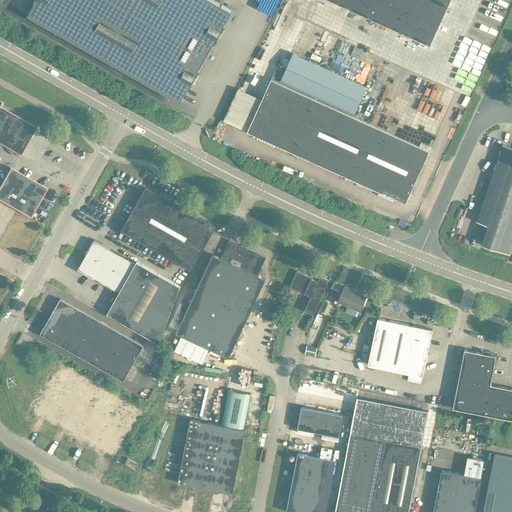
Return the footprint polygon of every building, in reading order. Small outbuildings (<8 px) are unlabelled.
[(231,11),(211,0),(35,0),(27,16),(179,102),(231,11)] [(330,0),(383,24),(430,45),(438,27),(449,0),(330,0)] [(283,11),(281,16),(294,21),(295,16),(283,11)] [(320,43),(316,53),(320,55),(325,45),(320,43)] [(360,80),(365,70),(358,67),(364,55),(354,51),(350,59),(357,61),(350,76),(360,80)] [(365,69),(370,58),(365,56),(361,67),(365,69)] [(322,77),(316,75),(310,90),(322,95),(334,68),(326,65),(322,77)] [(302,86),(307,70),(299,68),(294,84),(302,86)] [(405,203),(429,151),(270,79),(247,131),(405,203)] [(216,115),(239,123),(251,90),(228,82),(216,115)] [(33,127),(0,108),(0,142),(18,153),(33,127)] [(482,244),(509,254),(511,246),(511,147),(503,145),(477,221),(488,225),(482,244)] [(0,185),(0,199),(30,216),(46,189),(10,169),(0,185)] [(215,226),(160,195),(145,187),(141,194),(120,231),(190,270),(215,226)] [(458,232),(468,232),(468,222),(458,222),(458,232)] [(94,240),(77,269),(118,293),(106,314),(159,343),(180,286),(136,261),(135,263),(94,240)] [(265,257),(229,241),(221,258),(212,254),(192,299),(190,298),(188,301),(190,302),(176,333),(228,358),(265,279),(256,275),(265,257)] [(304,311),(313,315),(329,280),(320,276),(317,281),(312,279),(312,278),(296,271),(287,291),(303,298),(305,294),(310,296),(304,311)] [(335,300),(338,302),(359,311),(366,296),(344,287),(341,293),(333,289),(328,300),(334,303),(335,300)] [(40,334),(123,380),(142,346),(60,299),(40,334)] [(432,330),(377,318),(367,365),(422,376),(432,330)] [(174,350),(201,363),(208,348),(181,336),(174,350)] [(299,342),(298,351),(310,351),(310,343),(299,342)] [(38,349),(21,379),(67,405),(84,375),(38,349)] [(511,388),(490,384),(494,365),(494,366),(498,355),(480,349),(479,352),(464,349),(452,408),(497,417),(491,443),(511,447),(511,388)] [(236,352),(234,357),(246,361),(247,355),(236,352)] [(137,367),(144,369),(146,361),(142,360),(143,356),(140,355),(137,367)] [(67,405),(52,432),(88,453),(96,439),(107,445),(132,402),(84,375),(67,405)] [(21,379),(16,388),(24,417),(52,432),(67,405),(21,379)] [(335,511),(337,511),(408,511),(427,411),(357,398),(335,511)] [(338,436),(342,415),(301,407),(297,429),(338,436)] [(245,430),(199,421),(190,419),(177,483),(232,494),(245,430)] [(316,511),(318,501),(327,458),(297,453),(286,511),(288,511),(316,511)] [(482,511),(511,511),(511,457),(494,454),(482,511)] [(138,464),(127,458),(124,464),(134,470),(138,464)] [(474,511),(481,477),(441,470),(432,511),(474,511)]
